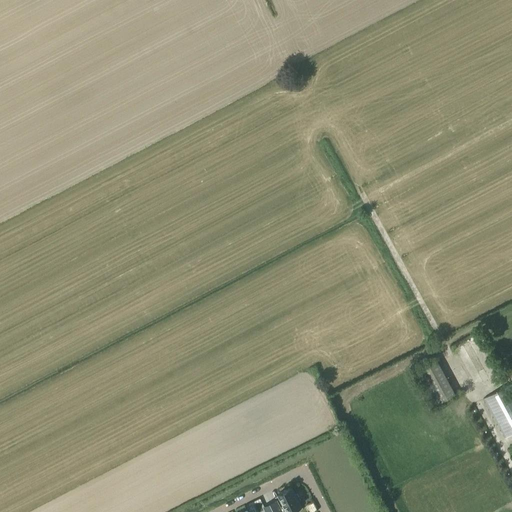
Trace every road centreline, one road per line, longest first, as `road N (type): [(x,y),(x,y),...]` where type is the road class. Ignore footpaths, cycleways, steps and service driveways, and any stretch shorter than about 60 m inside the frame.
road 1 (track): [(443,343),(345,400),(395,511)]
road 2 (track): [(443,343),(361,193)]
road 3 (residential): [(219,511),(293,474),(307,478),(324,511)]
